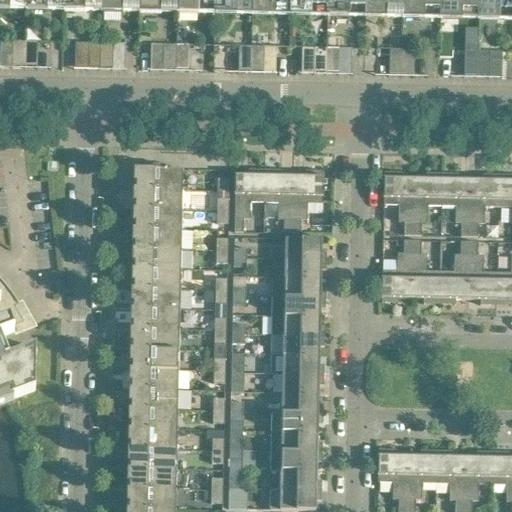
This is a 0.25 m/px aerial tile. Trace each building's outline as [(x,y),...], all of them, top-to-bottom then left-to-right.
[(0,0),(0,10),(26,11),(26,0),(0,0)] [(63,12),(63,0),(26,0),(26,11),(63,12)] [(101,13),(101,0),(63,0),(63,12),(101,13)] [(139,13),(139,0),(101,0),(101,13),(139,13)] [(177,14),(176,0),(139,0),(139,13),(177,14)] [(214,15),(214,0),(176,0),(177,14),(214,15)] [(252,16),(252,0),(214,0),(214,15),(252,16)] [(289,16),(289,0),(252,0),(252,16),(289,16)] [(327,17),(327,0),(289,0),(289,16),(327,17)] [(365,18),(365,0),(327,0),(327,17),(365,18)] [(403,19),(402,0),(365,0),(365,18),(403,19)] [(440,20),(440,0),(402,0),(403,19),(440,20)] [(478,20),(478,0),(440,0),(440,20),(478,20)] [(511,21),(511,0),(478,0),(478,20),(511,21)] [(342,31),(343,49),(357,48),(356,31),(342,31)] [(24,68),(25,43),(13,42),(12,67),(24,68)] [(37,68),(38,43),(25,43),(24,68),(37,68)] [(100,69),(100,44),(88,44),(87,69),(100,69)] [(112,69),(113,44),(100,44),(100,69),(112,69)] [(175,71),(176,46),(163,45),(163,71),(175,71)] [(188,71),(189,46),(176,46),(175,71),(188,71)] [(251,72),(251,47),(239,47),(238,72),(251,72)] [(263,73),(264,48),(251,47),(251,72),(263,73)] [(326,74),(327,49),(314,49),(313,74),(326,74)] [(339,74),(339,49),(327,49),(326,74),(339,74)] [(401,76),(402,51),(389,50),(388,75),(401,76)] [(414,76),(415,51),(402,51),(401,76),(414,76)] [(477,77),(477,52),(464,52),(464,77),(477,77)] [(489,77),(490,52),(477,52),(477,77),(489,77)] [(182,192),(182,171),(160,171),(160,166),(145,165),(145,171),(134,170),(133,184),(136,184),(136,190),(136,191),(182,192)] [(264,204),(264,172),(249,171),(248,177),(235,177),(234,234),(243,234),(244,221),(250,221),(251,204),(264,204)] [(292,235),(293,178),(281,178),(281,172),(264,172),(264,204),(278,204),(278,221),(284,222),(283,235),(292,235)] [(322,206),(323,173),(305,173),(305,178),(293,178),(292,235),(300,236),(301,222),(307,223),(307,215),(322,215),(322,206)] [(411,238),(413,180),(401,180),(401,175),(384,174),(383,207),(398,207),(398,224),(404,225),(404,238),(411,238)] [(441,208),(441,175),(426,175),(426,181),(413,180),(411,238),(421,238),(421,225),(427,225),(427,208),(441,208)] [(468,239),(470,181),(458,181),(458,176),(441,175),(441,208),(455,208),(455,225),(461,225),(460,239),(468,239)] [(498,209),(499,177),(483,176),(482,182),(470,181),(468,239),(478,239),(478,226),(484,226),(484,209),(498,209)] [(511,176),(499,177),(498,209),(511,209),(511,226),(511,176)] [(229,193),(229,180),(217,180),(217,193),(229,193)] [(182,212),(182,192),(136,191),(136,190),(133,190),(133,204),(135,204),(135,210),(135,211),(182,212)] [(228,213),(229,201),(217,200),(217,213),(228,213)] [(181,232),(182,212),(135,211),(135,210),(133,210),(132,224),(135,224),(135,230),(135,231),(181,232)] [(228,226),(228,213),(217,213),(216,226),(228,226)] [(181,252),(181,232),(135,231),(135,230),(132,230),(132,244),(135,244),(134,250),(134,251),(181,252)] [(227,253),(228,241),(216,240),(216,253),(227,253)] [(326,262),(326,251),(321,251),(321,241),(285,241),(285,261),(326,262)] [(410,300),(411,243),(404,243),(403,256),(397,255),(397,273),(382,272),(381,305),(399,305),(399,300),(410,300)] [(439,306),(439,274),(426,273),(426,256),(420,256),(421,243),(411,243),(410,300),(423,301),(423,306),(439,306)] [(467,302),(469,244),(460,244),(460,257),(454,257),(454,274),(439,274),(439,306),(455,307),(456,301),(467,302)] [(496,307),(497,275),(483,274),(483,257),(477,257),(478,244),(469,244),(467,302),(480,302),(480,307),(496,307)] [(180,272),(181,252),(134,251),(134,250),(132,250),(132,264),(134,264),(134,270),(134,271),(180,272)] [(246,260),(246,251),(234,250),(233,260),(246,260)] [(227,266),(227,253),(216,253),(216,266),(227,266)] [(511,257),(511,258),(511,275),(497,275),(496,307),(511,307),(511,257)] [(246,270),(246,260),(233,260),(233,269),(246,270)] [(326,272),(326,262),(285,261),(284,280),(320,281),(321,272),(326,272)] [(180,292),(180,272),(134,271),(134,270),(131,270),(131,284),(134,284),(134,290),(134,291),(180,292)] [(0,350),(0,338),(14,333),(29,327),(27,321),(26,318),(24,313),(21,308),(19,304),(16,300),(13,295),(11,292),(6,286),(2,282),(0,279),(0,400),(10,397),(11,401),(35,392),(36,349),(4,361),(0,350)] [(246,280),(233,279),(233,298),(245,298),(246,280)] [(227,293),(227,281),(215,280),(215,293),(227,293)] [(325,300),(325,290),(320,290),(320,281),(284,280),(284,299),(325,300)] [(179,312),(180,292),(134,291),(134,290),(131,290),(131,304),(133,304),(133,310),(133,311),(179,312)] [(226,306),(227,293),(215,293),(215,306),(226,306)] [(245,308),(245,298),(233,298),(232,308),(245,308)] [(325,310),(325,300),(284,299),(271,299),(271,318),(320,319),(320,310),(325,310)] [(179,332),(179,312),(133,311),(133,310),(131,310),(130,324),(133,324),(133,330),(133,331),(179,332)] [(324,339),(325,328),(320,328),(320,319),(271,318),(271,337),(324,339)] [(226,333),(226,321),(214,320),(214,333),(226,333)] [(245,337),(245,327),(232,327),(232,337),(245,337)] [(179,352),(179,332),(133,331),(133,330),(130,330),(130,344),(132,344),(132,350),(132,351),(179,352)] [(226,346),(226,333),(214,333),(214,345),(226,346)] [(244,357),(244,346),(245,337),(232,337),(231,357),(244,357)] [(271,337),(271,357),(283,357),(319,358),(319,349),(324,349),(324,339),(271,337)] [(178,372),(179,352),(132,351),(132,350),(130,350),(129,364),(132,364),(132,370),(132,371),(178,372)] [(244,375),(244,357),(231,357),(231,375),(244,375)] [(319,366),(319,358),(283,357),(282,376),(324,377),(324,367),(319,366)] [(225,373),(225,361),(224,361),(214,360),(213,373),(225,373)] [(178,392),(178,372),(132,371),(132,370),(129,370),(129,384),(132,384),(131,390),(131,391),(178,392)] [(225,386),(225,373),(213,373),(213,386),(225,386)] [(231,375),(231,385),(244,385),(244,375),(231,375)] [(323,388),(324,377),(282,376),(282,396),(318,396),(318,387),(323,388)] [(177,412),(178,392),(131,391),(131,390),(129,390),(129,404),(131,404),(131,410),(131,411),(177,412)] [(318,405),(318,396),(282,396),(282,415),(323,416),(323,405),(318,405)] [(224,413),(224,401),(213,400),(213,413),(224,413)] [(243,414),(243,405),(230,404),(230,414),(243,414)] [(177,432),(177,412),(131,411),(131,410),(128,410),(128,424),(131,424),(131,430),(131,431),(177,432)] [(224,426),(224,413),(213,413),(212,426),(224,426)] [(243,433),(243,423),(243,414),(230,414),(230,423),(230,433),(243,433)] [(323,426),(323,416),(282,415),(271,415),(271,434),(317,435),(317,426),(323,426)] [(176,452),(177,432),(131,431),(131,430),(128,430),(128,444),(130,444),(130,450),(130,451),(176,452)] [(244,452),(244,442),(243,442),(243,433),(230,433),(230,442),(230,452),(244,452)] [(322,454),(322,444),(317,444),(317,435),(271,434),(271,453),(322,454)] [(224,453),(224,440),(213,440),(212,453),(224,453)] [(176,472),(176,452),(130,451),(130,450),(128,450),(127,464),(130,464),(130,470),(130,471),(176,472)] [(244,471),(244,452),(230,452),(229,471),(244,471)] [(405,511),(407,457),(396,457),(396,452),(378,452),(378,484),(393,485),(392,502),(398,502),(398,511),(405,511)] [(435,485),(436,453),(420,452),(420,458),(407,457),(405,511),(415,511),(415,502),(422,502),(422,485),(435,485)] [(223,473),(224,465),(224,453),(212,453),(212,465),(200,465),(200,472),(223,473)] [(322,464),(322,454),(271,453),(270,473),(280,473),(316,473),(317,464),(322,464)] [(462,511),(464,459),(452,458),(452,453),(436,453),(435,485),(449,486),(449,503),(455,503),(454,511),(462,511)] [(492,486),(493,454),(477,454),(477,459),(464,459),(462,511),(472,511),(472,503),(478,503),(479,486),(492,486)] [(511,511),(511,459),(509,460),(509,454),(493,454),(492,486),(506,487),(506,504),(511,504),(511,511)] [(175,492),(176,472),(130,471),(130,470),(127,470),(127,484),(129,484),(129,490),(129,491),(175,492)] [(243,491),(244,471),(229,471),(229,491),(243,491)] [(321,492),(322,482),(316,482),(316,473),(280,473),(280,492),(321,492)] [(223,493),(223,480),(212,480),(211,493),(223,493)] [(171,511),(175,511),(175,492),(129,491),(129,490),(127,490),(126,504),(129,504),(129,510),(129,511),(171,511)] [(243,500),(243,491),(229,491),(229,499),(243,500)] [(321,503),(321,492),(280,492),(270,492),(269,511),(315,511),(315,503),(321,503)] [(223,505),(223,493),(211,493),(211,505),(223,505)]
